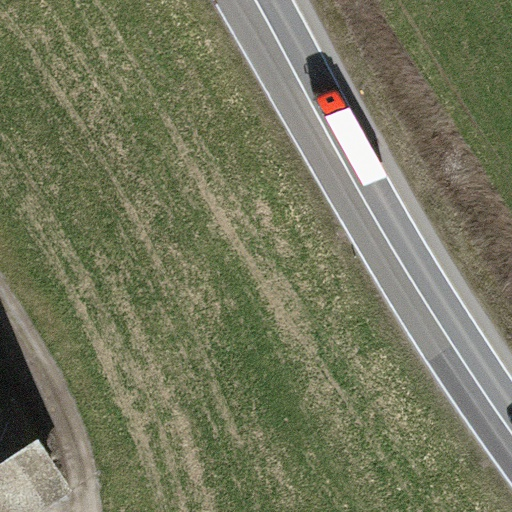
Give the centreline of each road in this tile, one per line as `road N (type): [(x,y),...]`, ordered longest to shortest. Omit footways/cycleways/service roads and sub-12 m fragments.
road 1 (secondary): [(511,442),(388,257),(251,0)]
road 2 (track): [(0,304),(77,452),(84,511)]
